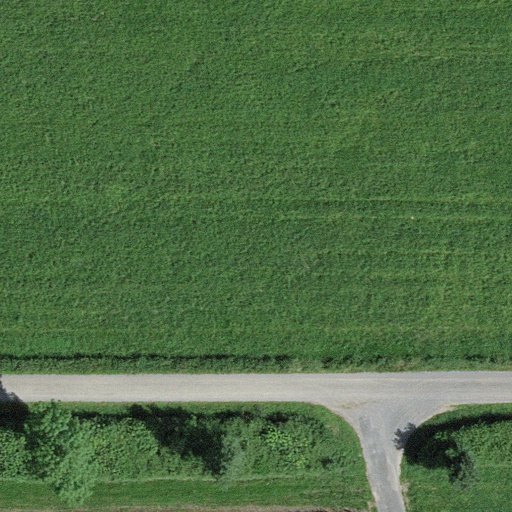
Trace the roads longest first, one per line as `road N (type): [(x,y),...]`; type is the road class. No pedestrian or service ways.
road 1 (track): [(0,379),(376,376)]
road 2 (track): [(376,376),(392,511)]
road 3 (track): [(376,376),(511,379)]
